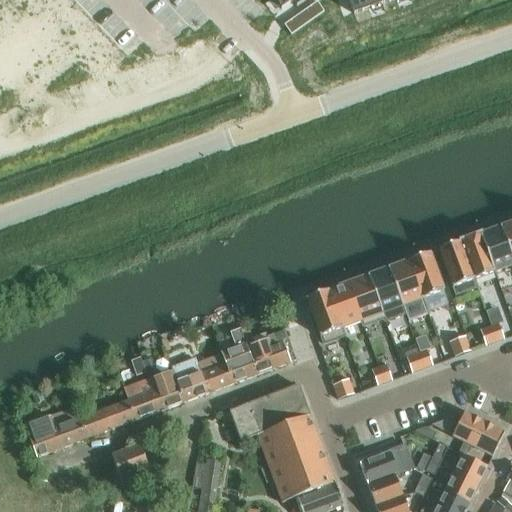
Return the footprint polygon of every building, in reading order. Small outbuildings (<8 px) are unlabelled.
[(305,0),(262,0),(282,22),(306,1),(305,0)] [(350,0),(357,18),(406,0),(350,0)] [(317,2),(284,26),(291,35),(324,12),(317,2)] [(511,224),(500,229),(511,260),(511,224)] [(511,260),(500,229),(480,237),(494,274),(511,267),(511,260)] [(480,237),(460,244),(476,289),(477,288),(475,281),(494,274),(480,237)] [(460,244),(439,252),(446,271),(455,297),(476,289),(460,244)] [(430,255),(407,263),(421,301),(443,293),(437,274),(430,255)] [(407,263),(386,271),(402,316),(406,315),(403,308),(421,301),(407,263)] [(386,271),(366,279),(381,321),(383,320),(384,323),(402,316),(386,271)] [(366,279),(345,286),(359,324),(360,324),(361,328),(381,321),(366,279)] [(345,286),(326,293),(342,338),(345,337),(342,330),(359,324),(345,286)] [(326,293),(306,301),(323,345),(342,338),(326,293)] [(241,331),(240,331),(257,377),(295,363),(284,332),(267,338),(268,343),(256,347),(250,331),(246,333),(240,315),(235,317),(241,331)] [(218,324),(211,326),(214,335),(221,333),(218,324)] [(499,325),(491,328),(497,343),(504,341),(499,325)] [(491,328),(484,331),(489,346),(497,343),(491,328)] [(221,355),(232,387),(257,377),(240,331),(231,334),(236,350),(221,355)] [(465,338),(450,344),(455,359),(470,353),(465,338)] [(427,352),(417,356),(422,371),(432,367),(427,352)] [(208,395),(232,387),(221,355),(220,356),(221,358),(210,362),(208,357),(203,359),(205,364),(199,367),(198,367),(208,395)] [(417,356),(407,359),(412,374),(422,371),(417,356)] [(139,359),(131,362),(137,377),(144,374),(140,364),(139,359)] [(183,405),(208,395),(198,367),(199,367),(196,360),(171,369),(173,373),(172,373),(183,405)] [(149,361),(140,364),(144,374),(153,371),(149,361)] [(386,367),(376,371),(382,386),(392,382),(386,367)] [(376,371),(371,373),(376,388),(382,386),(376,371)] [(147,382),(158,414),(183,405),(172,373),(147,382)] [(122,390),(134,423),(158,414),(147,382),(147,381),(122,390)] [(348,381),(333,387),(338,402),(353,396),(348,381)] [(64,384),(55,387),(59,396),(67,393),(64,384)] [(297,388),(264,400),(229,413),(240,443),(256,437),(309,418),(297,388)] [(112,408),(91,416),(77,421),(85,441),(134,423),(122,390),(108,395),(112,408)] [(40,394),(30,397),(33,406),(43,402),(40,394)] [(49,419),(60,450),(85,441),(77,421),(73,410),(49,419)] [(452,438),(463,444),(471,448),(482,424),(480,423),(480,421),(473,418),(472,419),(464,415),(459,423),(452,419),(431,427),(452,437),(452,438)] [(309,418),(256,437),(281,506),(295,500),(334,485),(309,418)] [(29,439),(36,459),(60,450),(49,419),(25,427),(29,439)] [(485,426),(482,424),(471,448),(492,458),(504,435),(492,429),(493,428),(486,424),(485,426)] [(435,435),(425,429),(414,433),(432,442),(435,435)] [(465,458),(471,448),(463,444),(458,455),(462,457),(465,458)] [(439,445),(434,455),(443,459),(447,450),(439,445)] [(151,479),(138,446),(80,468),(87,487),(118,476),(123,490),(122,496),(133,498),(135,485),(151,479)] [(387,454),(359,465),(367,487),(414,469),(405,446),(387,453),(387,454)] [(434,455),(430,464),(438,468),(443,459),(434,455)] [(477,487),(487,469),(465,458),(462,457),(453,475),(477,487)] [(213,511),(221,463),(205,461),(197,511),(213,511)] [(425,473),(434,477),(438,468),(430,464),(425,473)] [(414,469),(367,487),(375,508),(402,498),(395,477),(414,470),(414,469)] [(469,505),(477,487),(453,475),(444,493),(469,505)] [(432,481),(423,476),(418,485),(427,489),(432,481)] [(511,483),(509,482),(503,494),(511,498),(511,483)] [(334,485),(295,500),(299,511),(331,511),(342,508),(334,485)] [(423,498),(427,489),(418,485),(414,494),(423,498)] [(465,511),(469,505),(444,493),(434,511),(465,511)] [(407,511),(402,498),(375,508),(376,511),(407,511)] [(511,511),(511,508),(501,498),(497,503),(507,511),(511,511)]
